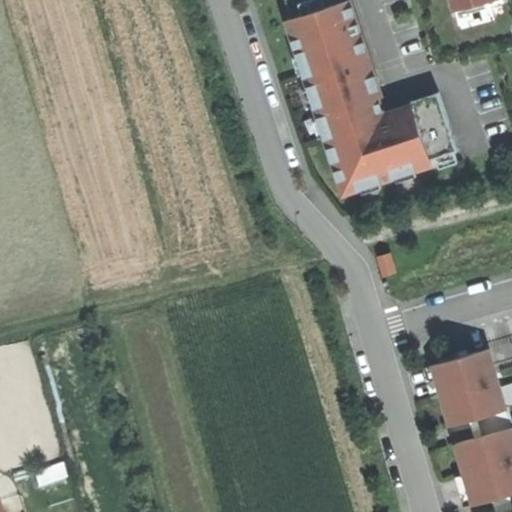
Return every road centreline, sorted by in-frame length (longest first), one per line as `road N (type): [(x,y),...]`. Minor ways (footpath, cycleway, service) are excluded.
road 1 (residential): [(220,0),(289,195),(356,272),(375,335)]
road 2 (residential): [(375,335),(425,511)]
road 3 (residential): [(375,335),(511,294)]
